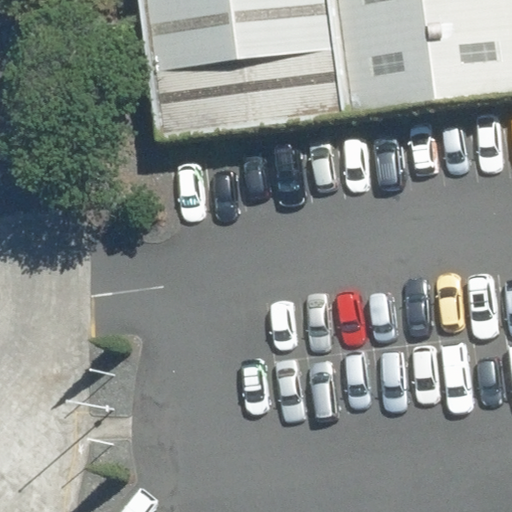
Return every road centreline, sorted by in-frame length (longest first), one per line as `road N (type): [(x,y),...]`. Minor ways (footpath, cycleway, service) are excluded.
road 1 (unknown): [(190,221),(511,193)]
road 2 (unknown): [(511,405),(390,420),(283,418),(241,403),(223,374)]
road 3 (unknown): [(4,236),(190,221)]
road 4 (unknown): [(223,374),(190,221)]
